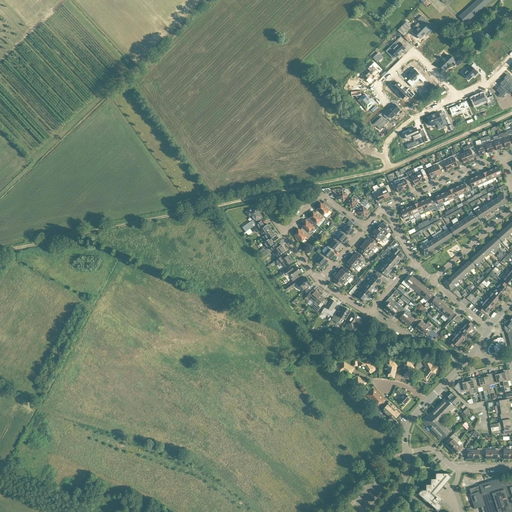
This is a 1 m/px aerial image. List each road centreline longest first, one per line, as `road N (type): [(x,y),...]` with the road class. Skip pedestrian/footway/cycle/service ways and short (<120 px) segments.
road 1 (track): [(215,206),(383,170),(511,113)]
road 2 (track): [(0,251),(215,206)]
road 3 (residential): [(385,207),(504,155)]
road 4 (residential): [(456,97),(415,53),(379,82),(386,103)]
